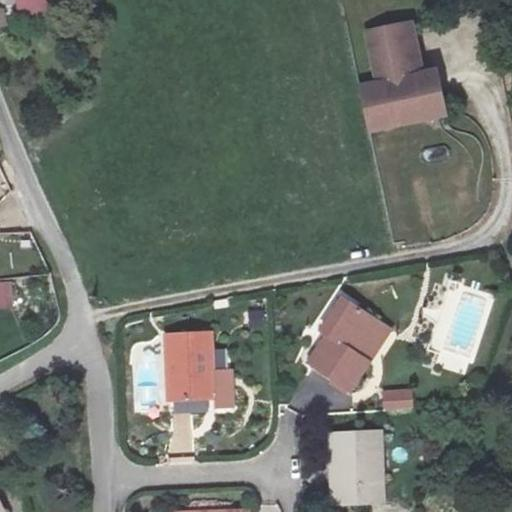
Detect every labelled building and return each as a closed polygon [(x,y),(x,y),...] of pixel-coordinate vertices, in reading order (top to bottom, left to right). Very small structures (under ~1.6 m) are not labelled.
[(14,0),(16,15),(56,14),(56,0),(14,0)] [(0,36),(8,35),(5,24),(0,25),(0,36)] [(407,26),(369,34),(381,85),(362,90),(370,132),(428,119),(418,77),(407,26)] [(438,73),(418,77),(428,119),(447,115),(438,73)] [(0,306),(16,305),(15,279),(0,280),(0,306)] [(380,348),(336,324),(319,357),(325,361),(310,388),(339,405),(353,380),(362,384),(380,348)] [(211,339),(163,339),(163,374),(178,374),(179,407),(212,406),(211,339)] [(383,390),(384,410),(415,408),(414,388),(383,390)] [(385,443),(335,444),(335,511),(364,511),(365,491),(387,492),(385,443)]
